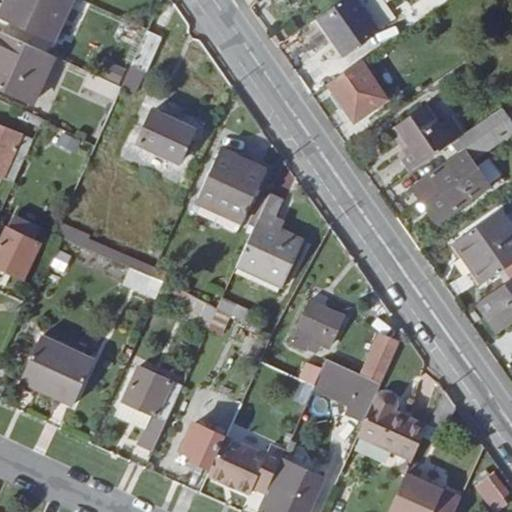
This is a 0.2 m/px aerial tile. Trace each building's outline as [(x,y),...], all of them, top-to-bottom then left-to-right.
[(74,0),(13,0),(11,5),(8,4),(2,18),(55,42),(74,0)] [(358,0),(346,0),(320,18),(346,54),(380,30),(358,0)] [(149,30),(136,24),(128,42),(134,46),(132,51),(139,54),(149,30)] [(56,57),(0,31),(0,85),(35,102),(56,57)] [(161,39),(148,33),(139,54),(124,87),(137,93),(161,39)] [(365,61),(332,84),(359,122),(393,99),(365,61)] [(124,87),(92,72),(86,87),(117,101),(124,87)] [(400,155),(413,173),(454,144),(467,136),(454,117),(446,123),(432,103),(393,130),(407,150),(400,155)] [(467,136),(454,144),(461,156),(417,188),(440,221),(491,185),(473,161),(511,132),(511,123),(503,110),(467,136)] [(195,131),(155,112),(141,144),(182,163),(195,131)] [(0,175),(16,182),(34,143),(0,127),(0,175)] [(60,133),(56,145),(75,152),(79,140),(60,133)] [(268,170),(223,150),(200,202),(244,223),(268,170)] [(277,218),(285,199),(272,194),(239,266),(283,286),(305,241),(283,231),(273,227),(277,218)] [(511,225),(502,211),(456,243),(485,284),(511,264),(511,225)] [(14,215),(8,229),(35,242),(41,228),(14,215)] [(273,227),(283,231),(287,223),(277,218),(273,227)] [(35,242),(8,229),(0,245),(0,266),(25,278),(41,245),(35,242)] [(153,277),(156,268),(74,232),(70,241),(134,268),(153,277)] [(49,266),(63,273),(71,257),(56,250),(49,266)] [(281,285),(239,266),(236,271),(279,291),(281,285)] [(158,298),(165,283),(164,282),(153,277),(134,268),(126,284),(158,298)] [(153,277),(164,282),(167,273),(156,268),(153,277)] [(511,280),(480,303),(501,332),(511,325),(511,280)] [(220,308),(196,297),(187,317),(210,328),(220,308)] [(240,305),(224,299),(220,308),(235,315),(240,305)] [(311,302),(293,343),(306,349),(311,339),(330,348),(344,317),(311,302)] [(240,305),(235,315),(247,321),(251,311),(240,305)] [(384,381),(401,344),(382,334),(364,371),(384,381)] [(95,360),(43,337),(23,381),(43,390),(45,386),(77,400),(95,360)] [(328,358),(322,372),(316,386),(315,389),(351,405),(347,414),(365,422),(377,397),(378,394),(383,384),(328,358)] [(155,450),(183,387),(140,368),(125,400),(154,413),(141,442),(155,450)] [(316,386),(306,382),(297,400),(308,405),(315,389),(316,386)] [(365,422),(360,433),(415,458),(429,426),(396,411),(399,406),(399,404),(399,400),(398,398),(397,395),(395,392),(392,390),(390,390),(385,390),(383,391),(381,392),(378,394),(377,397),(365,422)] [(457,407),(445,391),(431,423),(447,431),(457,407)] [(223,395),(210,421),(228,429),(241,403),(223,395)] [(214,468),(228,438),(196,424),(185,450),(196,455),(194,459),(214,468)] [(255,487),(268,492),(283,459),(286,452),(272,446),(268,456),(228,438),(214,468),(211,474),(227,482),(228,481),(236,485),(236,486),(252,494),(255,487)] [(283,459),(273,483),(263,504),(279,511),(310,511),(326,478),(283,459)] [(434,511),(445,490),(408,473),(390,511),(434,511)] [(496,474),(479,487),(496,510),(507,503),(503,497),(509,492),(496,474)] [(456,511),(463,498),(445,490),(434,511),(456,511)]
